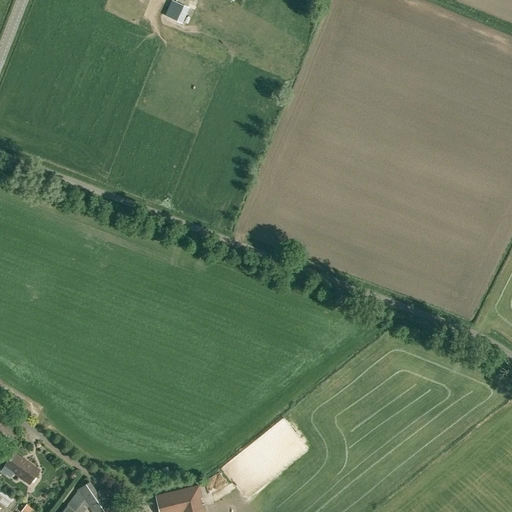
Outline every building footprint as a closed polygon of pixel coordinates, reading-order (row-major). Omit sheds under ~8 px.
[(177,20),(183,6),(173,2),(167,15),(177,20)] [(24,436),(0,420),(0,435),(17,446),(24,436)] [(15,453),(5,465),(30,484),(40,470),(26,460),(26,461),(15,453)] [(92,511),(114,511),(116,511),(101,488),(96,492),(89,481),(77,489),(78,491),(88,505),(92,511)] [(184,511),(205,511),(204,504),(202,505),(200,498),(202,498),(199,485),(156,496),(160,511),(173,511),(184,509),(184,511)] [(82,511),(88,505),(78,491),(67,505),(61,511),(82,511)]
